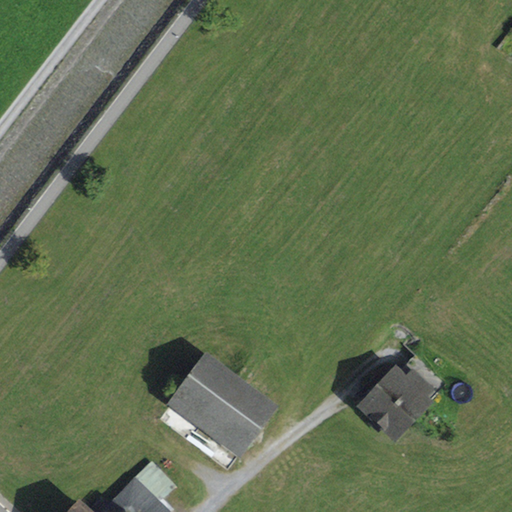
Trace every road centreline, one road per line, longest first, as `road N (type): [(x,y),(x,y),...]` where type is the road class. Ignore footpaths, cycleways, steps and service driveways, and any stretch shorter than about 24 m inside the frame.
road 1 (residential): [(0,260),(200,0)]
road 2 (track): [(101,0),(0,132)]
